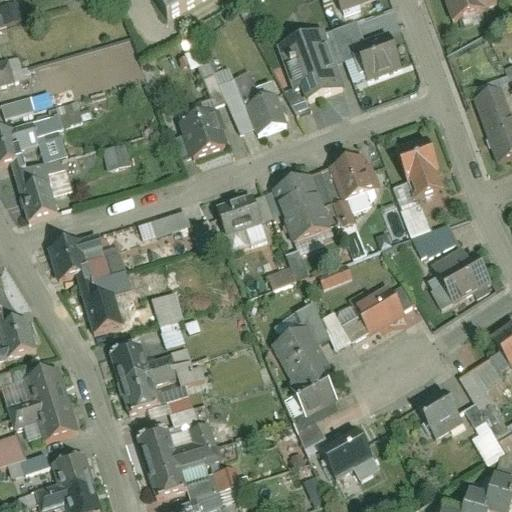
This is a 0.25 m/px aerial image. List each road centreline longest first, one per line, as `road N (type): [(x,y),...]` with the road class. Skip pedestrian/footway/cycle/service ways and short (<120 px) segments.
road 1 (residential): [(14,249),(443,101)]
road 2 (residential): [(131,511),(80,358),(14,249)]
road 3 (residential): [(396,374),(511,302)]
